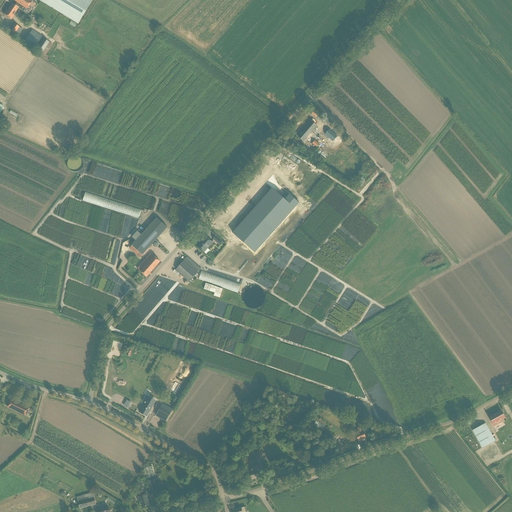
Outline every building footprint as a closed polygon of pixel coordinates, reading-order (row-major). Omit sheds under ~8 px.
[(16,2),(14,5),(18,8),(23,11),(25,8),(26,9),(30,3),(32,1),(30,0),(13,0),(14,0),(16,2)] [(78,24),(91,0),(38,0),(39,0),(78,24)] [(24,12),(29,15),(35,6),(30,3),(26,9),(24,12)] [(13,15),(18,8),(14,5),(12,4),(7,11),(6,10),(4,14),(11,19),(13,16),(13,15)] [(9,31),(13,33),(18,36),(23,29),(18,26),(14,24),(9,31)] [(47,34),(50,29),(44,25),(41,31),(47,34)] [(42,36),(32,30),(24,41),(35,48),(42,36)] [(46,55),(52,45),(43,38),(36,48),(46,55)] [(317,127),(315,124),(311,121),(298,136),(304,142),(307,137),(309,139),(312,136),(310,135),(317,127)] [(322,134),(323,135),(330,128),(328,127),(322,134)] [(329,129),(325,135),(333,142),(337,136),(329,129)] [(396,182),(400,177),(394,172),(390,177),(396,182)] [(270,186),(234,234),(258,252),(298,199),(288,191),(283,196),(270,186)] [(141,219),(144,210),(86,193),(84,203),(141,219)] [(138,231),(132,237),(135,241),(132,245),(139,251),(142,255),(167,228),(157,218),(141,235),(138,231)] [(201,250),(207,254),(210,251),(208,249),(213,243),(209,240),(205,236),(202,240),(203,241),(198,247),(201,250)] [(222,241),(220,239),(216,236),(213,239),(217,243),(219,245),(222,241)] [(151,253),(145,260),(148,263),(147,264),(153,269),(160,261),(151,253)] [(176,270),(180,273),(189,282),(200,269),(187,257),(176,270)] [(146,277),(153,269),(147,264),(148,263),(145,260),(137,269),(146,277)] [(243,285),(203,272),(201,281),(240,293),(243,285)] [(141,404),(139,407),(142,409),(139,413),(147,417),(156,401),(149,397),(144,405),(141,404)] [(25,415),(26,413),(28,409),(10,400),(8,405),(7,407),(25,415)] [(156,415),(166,421),(172,410),(162,404),(156,415)] [(489,418),(492,422),(494,426),(502,422),(501,420),(505,418),(504,415),(501,411),(489,418)] [(473,430),(475,435),(482,448),(495,441),(486,423),(473,430)] [(366,438),(364,434),(363,430),(361,426),(357,428),(359,433),(356,434),(357,436),(358,441),(366,438)] [(265,454),(261,451),(254,460),(258,463),(265,454)] [(261,463),(251,467),(252,471),(248,473),(250,480),(259,477),(257,471),(263,469),(261,463)] [(155,476),(152,466),(146,468),(148,478),(155,476)] [(150,485),(152,485),(154,492),(160,491),(157,479),(149,481),(150,485)] [(92,492),(77,496),(80,508),(95,504),(92,492)] [(146,494),(137,497),(138,501),(140,500),(142,507),(149,506),(146,494)]
